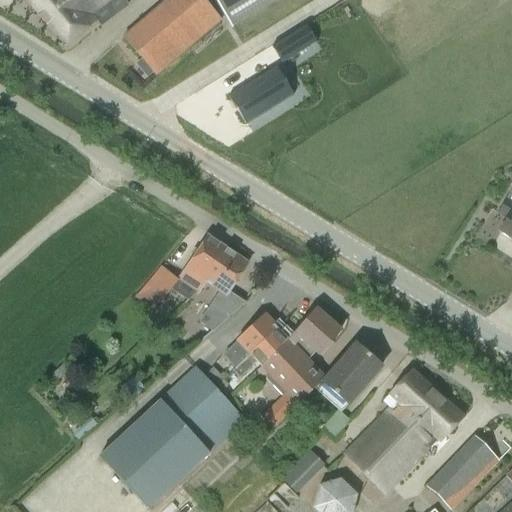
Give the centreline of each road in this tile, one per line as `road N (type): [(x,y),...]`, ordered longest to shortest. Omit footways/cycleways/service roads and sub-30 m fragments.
road 1 (unclassified): [(511,409),(0,87)]
road 2 (tertiary): [(511,348),(0,30)]
